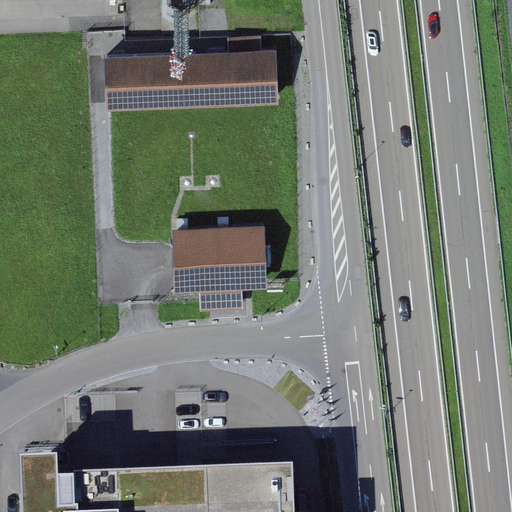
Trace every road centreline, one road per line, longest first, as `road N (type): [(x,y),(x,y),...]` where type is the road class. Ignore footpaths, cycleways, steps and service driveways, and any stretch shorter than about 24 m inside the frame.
road 1 (motorway): [(378,0),(435,511)]
road 2 (motorway): [(498,511),(443,0)]
road 3 (residential): [(353,330),(148,349),(67,377),(0,415)]
road 4 (tertiary): [(353,330),(319,0)]
road 5 (tertiary): [(374,511),(353,330)]
